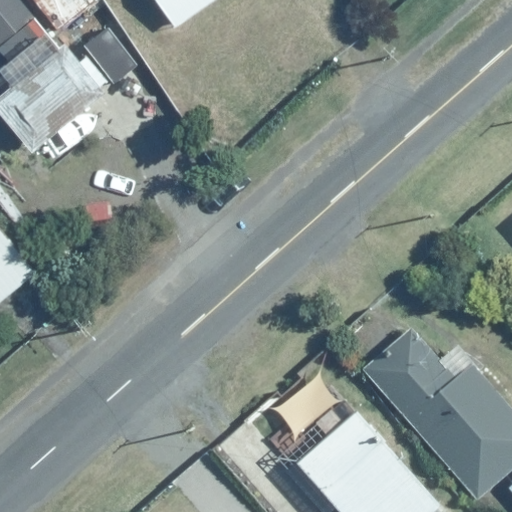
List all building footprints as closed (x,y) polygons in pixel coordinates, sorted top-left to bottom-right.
[(55,31),(28,0),(0,0),(0,57),(0,58),(0,71),(8,81),(0,87),(0,113),(30,149),(96,93),(107,106),(129,87),(96,47),(83,58),(58,28),(55,31)] [(36,0),(58,28),(91,0),(36,0)] [(155,0),(174,26),(211,0),(155,0)] [(0,297),(40,265),(0,215),(0,297)] [(456,371),(414,325),(365,371),(477,495),(511,463),(511,409),(468,360),(456,371)] [(449,511),(356,408),(298,460),(344,511),(449,511)]
